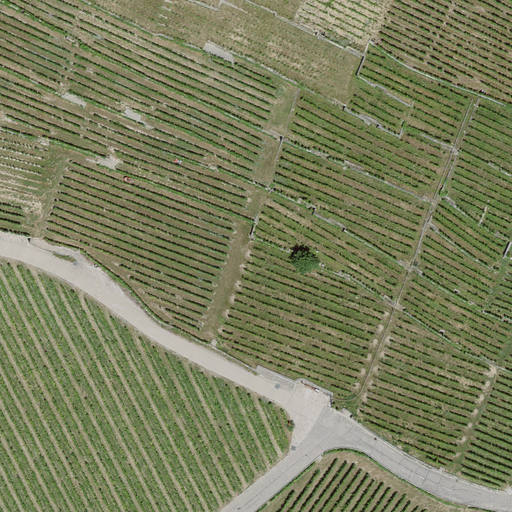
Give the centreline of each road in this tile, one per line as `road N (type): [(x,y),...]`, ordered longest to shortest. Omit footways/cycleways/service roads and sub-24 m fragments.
road 1 (track): [(0,246),(57,266),(162,335),(342,426)]
road 2 (unclassified): [(237,511),(342,426),(426,478),(511,502)]
